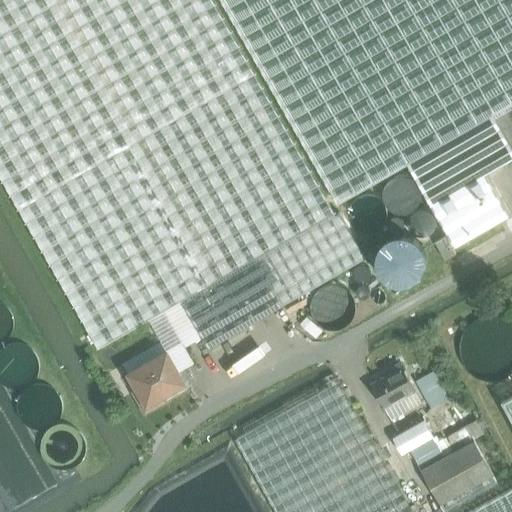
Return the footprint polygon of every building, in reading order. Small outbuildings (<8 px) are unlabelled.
[(217,0),(0,0),(0,173),(99,347),(149,319),(164,311),(182,301),(184,303),(187,301),(260,259),(285,303),(366,257),(217,0)] [(511,0),(223,0),(339,203),(409,163),(441,144),(511,103),(511,0)] [(511,103),(441,144),(409,163),(457,248),(511,217),(487,175),(511,160),(511,103)] [(448,238),(437,244),(446,260),(457,254),(448,238)] [(251,323),(285,303),(260,259),(187,301),(195,314),(199,312),(215,341),(250,321),(251,323)] [(187,338),(148,359),(157,375),(153,378),(164,398),(184,386),(182,382),(204,369),(187,338)] [(235,441),(274,511),(412,511),(337,379),(327,385),(329,388),(235,441)] [(511,511),(511,396),(503,402),(511,417),(511,485),(462,511),(511,511)] [(421,470),(444,511),(448,511),(498,485),(474,441),(485,435),(477,420),(440,440),(437,434),(435,436),(426,419),(393,438),(402,454),(410,450),(421,470)]
